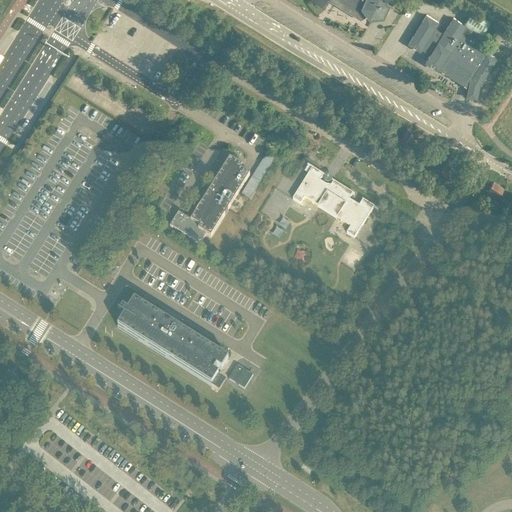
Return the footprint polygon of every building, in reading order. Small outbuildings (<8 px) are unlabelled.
[(315,0),(323,7),(328,0),(354,0),(363,5),(363,7),(370,18),(383,16),(388,4),(385,0),(315,0)] [(467,96),(477,98),(480,85),(497,58),(488,53),(487,54),(480,50),(483,45),(477,41),(490,21),(472,10),(464,24),(454,17),(443,34),(435,28),(439,22),(427,14),(409,43),(421,51),(422,48),(431,54),(426,61),(439,69),(443,62),(467,76),(464,81),(470,84),(467,96)] [(407,145),(415,132),(406,127),(406,128),(398,139),(407,145)] [(444,167),(443,168),(451,173),(459,160),(451,155),(444,167)] [(178,214),(176,217),(170,227),(200,246),(206,236),(211,239),(250,177),(240,171),(242,168),(229,160),(206,198),(208,199),(207,202),(205,204),(203,203),(191,221),(178,214)] [(350,228),(346,235),(354,240),(370,214),(374,209),(378,212),(379,211),(362,201),(363,202),(359,207),(349,201),(352,195),(354,196),(332,182),(333,183),(331,187),(326,186),(320,182),(323,177),(324,177),(308,166),(307,167),(312,170),(309,175),(293,200),(300,206),(304,199),(319,208),(336,219),(350,228)] [(242,196),(250,201),(266,175),(258,170),(242,196)] [(490,189),(499,195),(503,188),(494,182),(490,189)] [(85,258),(81,248),(72,252),(79,268),(83,266),(81,260),(85,258)] [(118,328),(212,388),(219,377),(214,373),(216,369),(222,372),(228,361),(169,323),(134,302),(128,312),(122,309),(119,314),(118,313),(118,314),(124,318),(118,328)] [(229,380),(245,390),(253,376),(238,367),(229,380)] [(362,382),(360,385),(365,388),(371,382),(366,378),(365,379),(364,380),(362,382)] [(18,392),(28,399),(33,391),(23,385),(18,392)] [(491,489),(485,490),(487,501),(493,500),(491,489)] [(51,490),(47,496),(55,502),(59,496),(51,490)]
